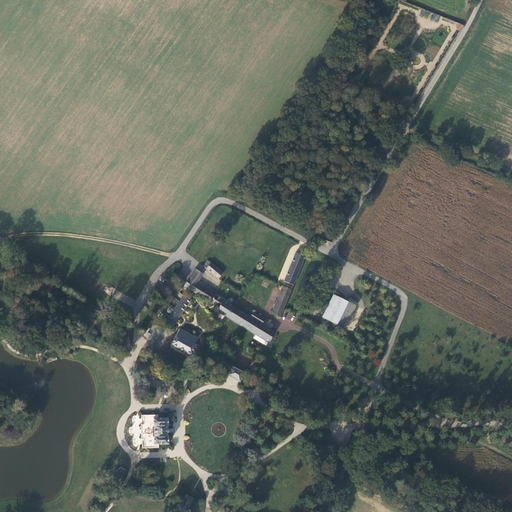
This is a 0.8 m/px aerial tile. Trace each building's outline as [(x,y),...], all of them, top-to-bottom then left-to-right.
[(258,274),(282,285),(290,268),(267,257),(258,274)] [(222,273),(208,261),(203,266),(218,278),(222,273)] [(203,273),(195,268),(184,285),(189,288),(199,295),(204,288),(206,285),(198,280),(203,273)] [(271,312),(280,317),(293,284),(285,280),(283,286),(282,285),(271,312)] [(8,285),(12,288),(22,293),(24,288),(11,281),(8,285)] [(209,287),(207,290),(209,291),(205,298),(219,307),(217,311),(228,317),(237,322),(268,342),(274,331),(261,323),(251,317),(253,313),(250,310),(247,315),(212,293),(214,290),(209,287)] [(205,298),(209,291),(207,290),(204,288),(199,295),(205,298)] [(322,317),(344,328),(356,305),(333,294),(322,317)] [(191,299),(184,295),(168,319),(163,316),(160,321),(171,328),(191,299)] [(253,312),(253,313),(251,317),(261,323),(264,318),(253,312)] [(292,322),(295,317),(288,313),(285,318),(292,322)] [(160,325),(145,351),(158,358),(172,332),(160,325)] [(313,335),(329,343),(334,333),(318,325),(313,335)] [(170,344),(190,355),(196,345),(193,343),(197,336),(194,335),(193,337),(179,329),(177,331),(170,344)] [(239,364),(237,369),(244,373),(252,377),(254,372),(239,364)] [(239,382),(244,373),(237,369),(232,366),(227,375),(239,382)] [(158,444),(168,444),(166,417),(157,418),(157,415),(142,415),(143,424),(140,424),(141,439),(143,439),(144,448),(158,447),(158,444)] [(192,499),(185,495),(180,503),(180,506),(181,507),(184,509),(187,508),(192,499)]
